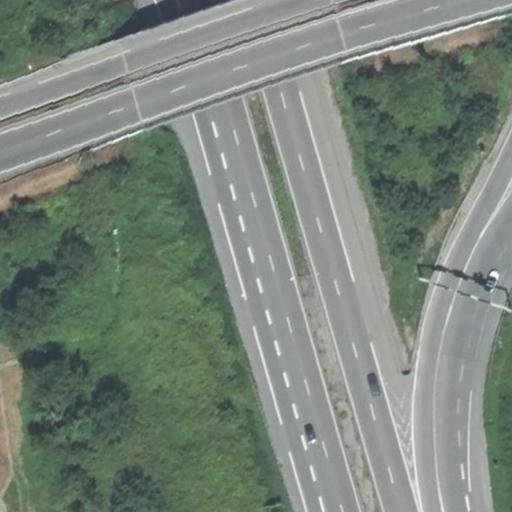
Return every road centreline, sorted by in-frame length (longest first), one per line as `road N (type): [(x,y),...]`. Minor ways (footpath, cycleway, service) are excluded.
road 1 (trunk): [(405,511),(252,0)]
road 2 (trunk): [(197,8),(335,511)]
road 3 (trunk): [(89,120),(462,0)]
road 4 (trunk): [(444,511),(439,375),(455,306),(479,253)]
road 5 (trunk): [(318,0),(80,78)]
